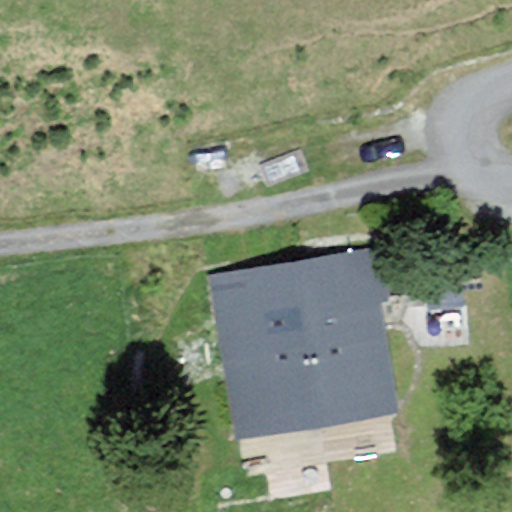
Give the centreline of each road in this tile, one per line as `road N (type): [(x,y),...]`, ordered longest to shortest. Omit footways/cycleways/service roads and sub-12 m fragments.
road 1 (track): [(447,155),(210,219),(0,244)]
road 2 (unclassified): [(511,190),(464,174),(447,155),(446,138),(464,112),(511,86)]
